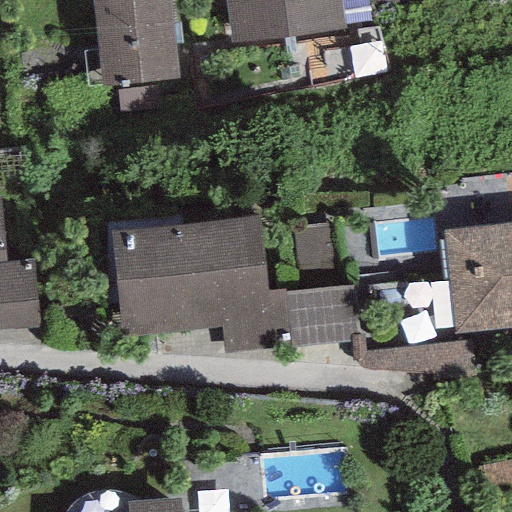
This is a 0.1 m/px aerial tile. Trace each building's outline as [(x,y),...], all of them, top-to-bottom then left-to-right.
[(160,0),(85,0),(91,66),(166,59),(160,0)] [(333,0),(217,0),(222,47),(337,35),(333,0)] [(241,219),(103,233),(114,339),(217,329),(220,356),(349,343),(343,289),(249,299),(241,219)] [(511,229),(441,240),(454,332),(511,324),(511,229)] [(0,331),(32,329),(26,261),(0,263),(0,331)] [(173,511),(173,499),(119,503),(119,511),(173,511)]
